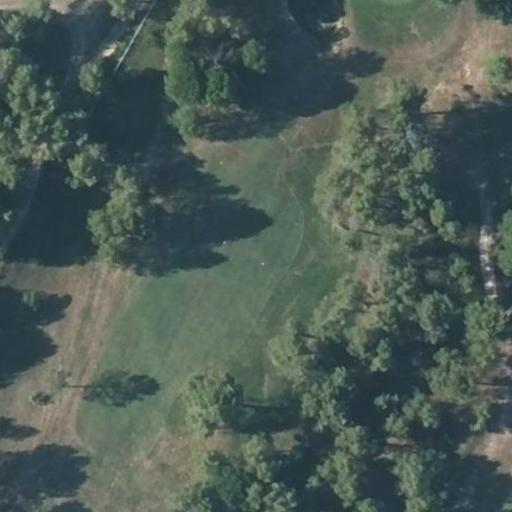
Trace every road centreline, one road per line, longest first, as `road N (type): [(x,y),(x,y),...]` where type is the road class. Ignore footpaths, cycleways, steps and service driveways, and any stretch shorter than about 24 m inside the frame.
road 1 (track): [(0,248),(58,109),(139,0)]
road 2 (track): [(0,3),(51,7),(70,21),(79,51),(69,91)]
